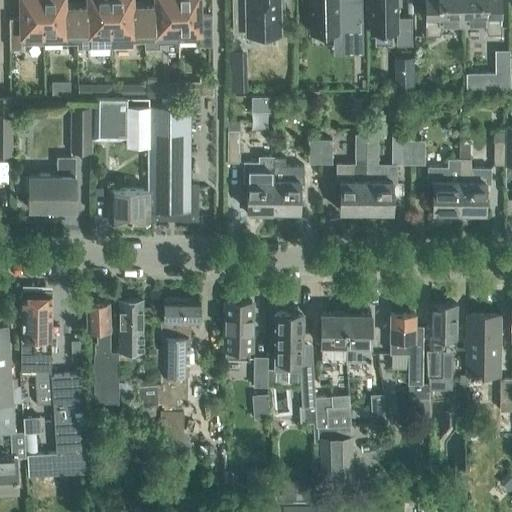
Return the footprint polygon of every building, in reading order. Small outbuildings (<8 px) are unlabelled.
[(20,0),(20,18),(8,18),(9,49),(22,49),(22,44),(43,44),(41,0),(20,0)] [(76,43),(76,16),(76,3),(64,3),(63,0),(41,0),(43,44),(76,43)] [(87,0),(88,3),(76,3),(76,16),(76,43),(76,48),(110,47),(110,33),(109,0),(87,0)] [(109,0),(110,33),(110,47),(132,47),(132,42),(144,42),(143,2),(131,2),(131,0),(109,0)] [(155,0),(155,2),(143,2),(144,42),(157,42),(157,32),(178,32),(177,0),(155,0)] [(177,0),(178,32),(178,41),(198,41),(198,46),(212,46),(211,14),(199,14),(198,0),(177,0)] [(232,0),(233,31),(248,30),(248,33),(278,33),(277,15),(283,15),(283,0),(232,0)] [(308,0),(309,32),(342,31),(343,53),(363,53),(361,1),(337,2),(337,0),(308,0)] [(397,17),(396,0),(368,0),(369,31),(396,31),(396,45),(412,44),(411,16),(397,17)] [(441,26),(463,26),(462,0),(423,0),(424,35),(438,35),(441,26)] [(483,25),(486,34),(500,34),(499,0),(462,0),(463,26),(483,25)] [(199,81),(184,81),(184,95),(212,94),(212,70),(199,70),(199,81)] [(494,72),(465,73),(465,88),(509,87),(509,72),(494,72)] [(243,91),(243,75),(232,75),(232,91),(243,91)] [(413,77),(395,78),(395,90),(413,89),(413,78),(413,77)] [(111,95),(143,94),(143,80),(111,81),(111,95)] [(110,81),(78,82),(78,96),(110,95),(110,81)] [(155,82),(145,82),(145,83),(145,95),(145,96),(148,96),(155,96),(155,82)] [(365,108),(365,90),(353,90),(353,108),(365,108)] [(0,154),(12,155),(12,96),(0,95),(0,154)] [(145,96),(94,96),(93,141),(128,141),(128,147),(148,147),(148,104),(148,96),(145,96)] [(90,153),(90,122),(90,103),(70,103),(70,153),(90,153)] [(148,147),(147,189),(147,219),(158,215),(192,216),(192,186),(187,186),(188,104),(148,104),(148,147)] [(238,162),(239,138),(239,129),(227,129),(227,138),(226,161),(238,162)] [(412,130),(400,129),(400,163),(412,163),(412,139),(412,130)] [(493,131),(492,140),(492,164),(504,164),(505,131),(493,131)] [(335,162),(335,183),(339,183),(339,211),(365,211),(366,157),(366,133),(354,133),(354,162),(335,162)] [(378,133),(366,133),(366,157),(365,211),(391,212),(391,183),(396,183),(396,163),(396,162),(391,162),(377,162),(378,133)] [(307,162),(319,163),(319,138),(307,138),(307,162)] [(331,138),(319,138),(319,163),(330,163),(331,138)] [(412,139),(412,163),(423,163),(424,139),(412,139)] [(29,174),(28,209),(73,209),(74,156),(56,155),(56,175),(29,174)] [(261,162),(243,162),(243,182),(246,182),(246,211),(272,211),(273,156),(261,156),(261,162)] [(284,156),(273,156),(272,211),(299,211),(299,178),(284,178),(284,156)] [(432,183),(432,212),(457,212),(458,158),(447,158),(447,166),(427,166),(427,183),(432,183)] [(470,158),(458,158),(457,212),(483,212),(483,183),(490,183),(490,167),(470,167),(470,158)] [(147,221),(147,219),(147,189),(124,189),(109,189),(109,188),(107,188),(107,221),(147,221)] [(22,316),(21,368),(50,369),(50,335),(53,335),(53,325),(50,325),(51,296),(22,295),(22,298),(19,301),(19,313),(22,316)] [(118,298),(118,331),(118,349),(130,349),(142,349),(142,331),(142,321),(152,321),(152,307),(142,307),(142,298),(118,298)] [(163,320),(160,319),(161,336),(163,336),(187,336),(187,338),(189,338),(189,321),(198,321),(198,298),(164,298),(163,320)] [(93,353),(94,401),(118,401),(118,349),(110,349),(109,330),(110,330),(108,300),(85,301),(86,331),(95,331),(95,342),(93,342),(94,353),(93,353)] [(251,301),(225,300),(224,358),(249,359),(249,349),(250,349),(251,301)] [(427,350),(427,377),(442,377),(442,351),(443,351),(444,337),(456,337),(456,304),(431,303),(431,337),(430,337),(430,350),(427,350)] [(276,311),(275,359),(275,369),(269,369),(270,388),(276,387),(277,371),(301,372),(303,408),(314,407),(310,339),(301,339),(301,312),(300,312),(300,310),(297,307),(288,307),(286,310),(285,311),(276,311)] [(332,344),(345,344),(345,312),(320,312),(320,344),(321,344),(321,360),(331,360),(332,344)] [(371,312),(345,312),(345,344),(345,349),(345,360),(370,360),(371,312)] [(407,384),(414,384),(415,400),(429,399),(428,383),(422,383),(422,325),(414,325),(414,313),(390,313),(389,353),(408,353),(407,384)] [(466,373),(498,374),(499,314),(467,313),(466,373)] [(0,431),(10,431),(14,431),(12,403),(20,403),(19,386),(15,386),(14,378),(10,378),(7,327),(7,326),(0,326),(0,431)] [(163,348),(154,348),(154,355),(154,356),(155,373),(163,373),(162,382),(162,401),(162,404),(181,404),(186,404),(187,338),(187,336),(163,336),(163,348)] [(267,356),(252,356),(252,383),(267,384),(267,356)] [(56,452),(88,450),(83,372),(51,374),(56,452)] [(154,376),(135,378),(136,389),(119,390),(119,401),(137,401),(156,399),(154,376)] [(499,410),(498,441),(511,439),(511,377),(499,378),(499,410)] [(371,424),(384,423),(383,393),(370,394),(371,424)] [(331,396),(314,397),(316,426),(324,426),(349,425),(350,425),(349,404),(332,405),(331,396)] [(39,416),(23,417),(24,432),(40,431),(39,416)] [(324,426),(316,426),(316,437),(318,437),(319,480),(352,479),(351,436),(349,437),(349,425),(324,426)] [(470,430),(470,439),(481,439),(481,430),(470,430)] [(15,456),(15,457),(25,456),(24,431),(14,432),(14,431),(10,431),(11,457),(15,456)] [(208,445),(202,445),(199,450),(199,456),(204,459),(209,458),(213,454),(212,448),(208,445)] [(0,488),(17,487),(15,457),(15,456),(11,457),(0,457),(0,488)] [(248,486),(274,484),(273,469),(247,470),(248,486)] [(447,501),(466,501),(465,470),(446,471),(447,501)] [(385,476),(379,472),(374,475),(373,482),(379,485),(384,482),(385,476)] [(511,476),(508,473),(499,482),(509,490),(511,486),(511,476)] [(275,476),(276,502),(294,501),(293,475),(275,476)] [(232,494),(231,504),(241,506),(243,496),(232,494)] [(282,503),(282,511),(313,511),(314,504),(282,503)]
